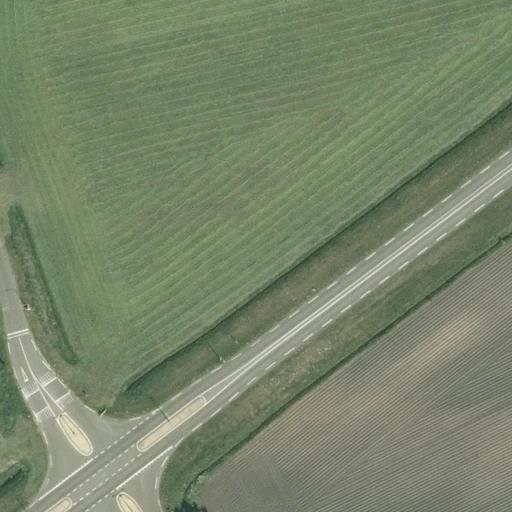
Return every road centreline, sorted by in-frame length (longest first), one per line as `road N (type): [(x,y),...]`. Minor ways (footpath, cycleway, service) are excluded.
road 1 (secondary): [(104,475),(511,167)]
road 2 (unclassified): [(104,475),(35,381),(0,267)]
